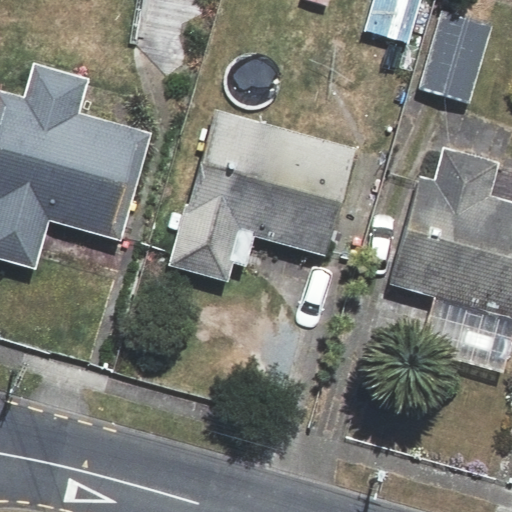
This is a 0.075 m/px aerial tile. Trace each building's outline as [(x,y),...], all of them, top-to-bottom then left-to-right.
[(406,0),(361,0),(355,21),(396,33),(406,0)] [(458,97),(478,19),(429,7),(409,85),(458,97)] [(0,255),(36,263),(45,219),(101,232),(125,123),(66,111),(73,76),(33,67),(26,102),(1,97),(0,100),(0,255)] [(198,111),(165,263),(216,273),(228,217),(314,236),(335,140),(198,111)] [(511,203),(487,197),(493,169),(437,156),(430,184),(406,179),(383,281),(423,290),(410,346),(491,365),(502,315),(511,317),(511,203)]
